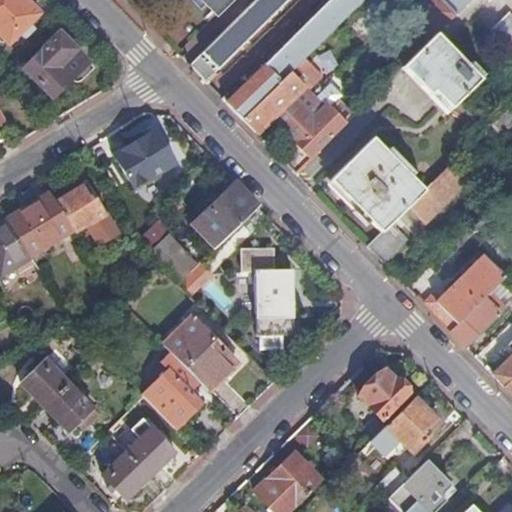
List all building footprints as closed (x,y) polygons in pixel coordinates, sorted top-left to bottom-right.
[(41,14),(27,0),(0,0),(0,35),(10,45),(19,35),(25,41),(37,31),(31,25),(41,14)] [(257,0),(191,66),(205,81),(216,71),(218,72),(288,0),(257,0)] [(206,0),(219,14),(232,0),(206,0)] [(243,120),(307,57),(365,0),(331,0),(227,103),(243,120)] [(446,0),(444,2),(457,15),(472,0),(446,0)] [(426,21),(438,34),(457,15),(444,2),(426,21)] [(491,33),(509,52),(511,49),(511,17),(509,15),(491,33)] [(54,99),(84,70),(72,57),(78,51),(60,34),(24,69),(54,99)] [(438,34),(403,69),(440,105),(457,89),(464,96),(482,79),(438,34)] [(72,57),(84,70),(90,64),(78,51),(72,57)] [(283,160),(297,174),(349,123),(334,109),(330,112),(310,92),(325,77),(307,57),(243,120),(258,135),(273,120),(297,145),(283,160)] [(457,89),(440,105),(448,112),(464,96),(457,89)] [(502,133),(511,123),(511,107),(510,106),(492,124),(502,133)] [(115,155),(135,189),(177,164),(156,131),(115,155)] [(383,233),(393,223),(410,206),(426,190),(405,169),(409,164),(400,155),(395,159),(374,138),(334,178),(353,197),(350,200),(383,233)] [(426,190),(410,206),(427,223),(470,181),(452,163),(426,190)] [(74,231),(76,234),(104,217),(86,185),(82,188),(77,180),(52,195),(74,231)] [(242,224),(260,208),(235,183),(193,225),(216,249),(229,237),(228,236),(242,224)] [(74,231),(52,195),(9,221),(31,258),(74,231)] [(0,275),(1,277),(32,259),(31,258),(9,221),(0,225),(0,275)] [(368,247),(385,264),(410,240),(393,223),(383,233),(368,247)] [(164,268),(179,285),(197,267),(169,235),(150,253),(164,268)] [(258,274),(258,337),(295,336),(294,271),(276,271),(276,251),(244,251),(244,273),(258,274)] [(438,302),(460,324),(492,292),(507,278),(485,255),(438,302)] [(460,324),(452,332),(467,348),(507,308),(492,292),(460,324)] [(165,347),(210,394),(239,365),(195,318),(165,347)] [(510,357),(493,374),(504,386),(511,378),(511,341),(503,351),(510,357)] [(79,424),(86,430),(99,417),(46,362),(21,386),(69,434),(79,424)] [(141,395),(176,431),(191,418),(190,417),(202,405),(168,370),(141,395)] [(386,370),(359,397),(382,420),(409,393),(397,380),(395,380),(386,370)] [(415,398),(375,437),(390,453),(401,442),(413,454),(442,425),(415,398)] [(176,455),(144,423),(136,433),(142,440),(103,477),(128,502),(176,455)] [(256,490),(276,511),(291,511),(322,482),(294,453),(256,490)] [(390,498),(389,499),(401,511),(436,511),(452,497),(447,492),(452,486),(427,460),(408,479),(390,498)] [(378,487),(390,498),(408,479),(397,468),(378,487)]
